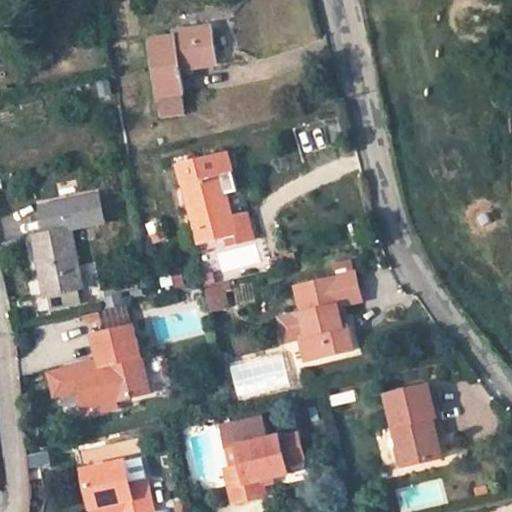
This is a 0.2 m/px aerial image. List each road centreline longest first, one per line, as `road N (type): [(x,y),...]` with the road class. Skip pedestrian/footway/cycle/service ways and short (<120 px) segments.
road 1 (residential): [(511,389),(416,272),(392,213),(336,0)]
road 2 (residential): [(0,368),(11,511)]
